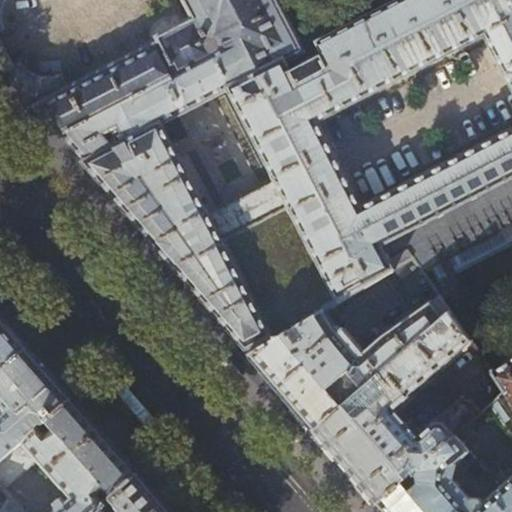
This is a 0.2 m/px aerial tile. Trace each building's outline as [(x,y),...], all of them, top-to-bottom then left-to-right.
[(161,124),(230,89),(303,49),(277,0),(0,0),(0,40),(0,39),(0,27),(3,26),(2,21),(1,14),(2,6),(4,1),(4,0),(183,0),(193,17),(156,36),(158,40),(152,42),(69,85),(62,72),(54,75),(43,76),(39,75),(31,71),(25,66),(21,60),(14,64),(11,59),(10,59),(9,57),(5,59),(1,61),(6,71),(10,69),(12,75),(11,79),(31,102),(61,136),(64,135),(86,160),(114,145),(102,132),(118,124),(126,139),(161,124)] [(161,124),(126,139),(127,140),(115,147),(114,145),(86,160),(85,161),(166,255),(247,347),(249,347),(253,351),(253,352),(272,341),(328,308),(335,304),(384,276),(394,270),(413,258),(423,272),(511,225),(511,0),(397,0),(303,49),(230,89),(277,180),(208,215),(161,124)] [(450,312),(423,272),(413,258),(394,270),(384,276),(405,305),(415,299),(421,308),(380,338),(361,354),(336,324),(328,308),(272,341),(253,352),(250,354),(276,384),(314,429),(450,312)] [(470,340),(450,312),(314,429),(346,466),(378,503),(482,415),(470,401),(462,400),(446,414),(445,422),(437,422),(421,436),(407,422),(396,410),(410,397),(410,395),(471,341),(470,340)] [(0,373),(30,347),(5,319),(0,313),(0,373)] [(53,374),(30,347),(0,373),(0,461),(74,397),(53,374)] [(511,358),(493,372),(507,393),(500,399),(511,416),(511,434),(511,436),(511,437),(511,358)] [(108,437),(74,397),(0,461),(0,485),(4,490),(39,458),(68,491),(56,501),(56,505),(59,507),(53,511),(94,511),(139,473),(108,437)] [(511,511),(511,437),(511,436),(491,407),(482,415),(378,503),(385,511),(511,511)] [(173,511),(139,473),(94,511),(173,511)] [(0,511),(23,511),(4,490),(0,485),(0,511)]
